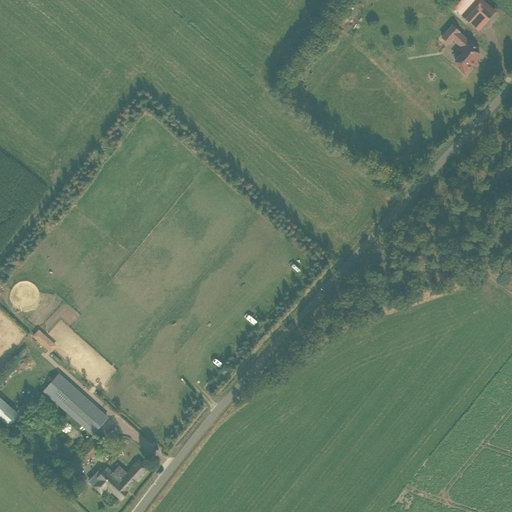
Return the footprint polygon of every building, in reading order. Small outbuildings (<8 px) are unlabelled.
[(489,18),(495,12),(481,0),(475,0),(462,15),(468,21),(479,9),(489,18)] [(452,26),(442,37),(448,44),(453,39),(461,47),(458,50),(462,53),(455,61),(461,66),(459,68),(465,74),(477,61),(475,60),(480,55),(475,50),(477,48),(467,40),(458,33),(459,32),(452,26)] [(40,328),(33,336),(52,352),(59,345),(40,328)] [(43,391),(92,434),(107,417),(58,374),(43,391)] [(0,394),(0,417),(11,428),(23,415),(0,394)] [(78,470),(101,445),(92,436),(69,461),(78,470)] [(136,478),(137,480),(146,469),(138,462),(129,472),(121,482),(106,468),(97,478),(96,476),(91,481),(101,490),(105,486),(120,499),(127,492),(125,491),(136,478)]
